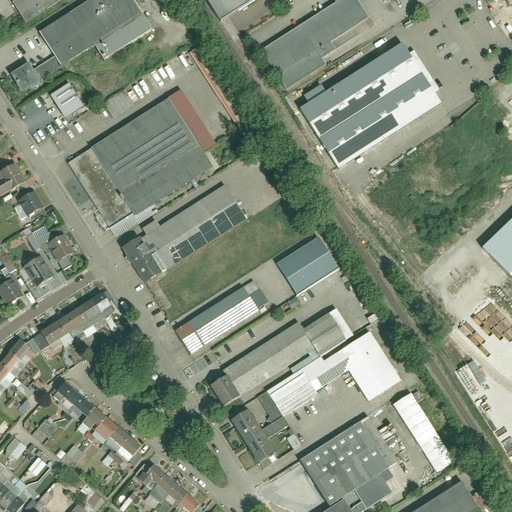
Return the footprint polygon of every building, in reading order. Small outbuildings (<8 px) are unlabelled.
[(130,0),(79,0),(35,27),(52,54),(29,67),(25,60),(7,71),(18,90),(91,45),(98,57),(147,27),(130,0)] [(11,0),(22,18),(49,0),(11,0)] [(208,0),(222,21),(225,19),(253,0),(208,0)] [(338,4),(262,53),(287,91),(325,66),(321,60),(334,51),(330,45),(369,20),(356,0),(335,0),(338,4)] [(401,48),(300,115),(338,172),(439,106),(401,48)] [(64,121),(84,109),(69,84),(49,96),(64,121)] [(124,93),(104,106),(113,119),(132,107),(124,93)] [(212,170),(167,100),(69,162),(110,227),(133,212),(137,217),(212,170)] [(0,190),(22,177),(11,158),(0,164),(0,190)] [(41,203),(31,186),(13,196),(24,213),(41,203)] [(246,221),(225,188),(125,251),(147,284),(246,221)] [(511,218),(480,251),(511,283),(511,218)] [(72,249),(61,230),(43,240),(53,259),(55,258),(59,266),(68,261),(64,253),(72,249)] [(337,270),(317,239),(277,265),(296,296),(337,270)] [(0,250),(0,260),(5,269),(12,264),(3,249),(0,250)] [(456,264),(466,256),(461,250),(451,258),(456,264)] [(19,263),(32,284),(50,272),(36,252),(19,263)] [(446,288),(452,295),(478,274),(472,267),(446,288)] [(0,280),(0,296),(3,302),(20,293),(9,275),(0,280)] [(243,289),(175,333),(190,356),(258,312),(243,289)] [(98,290),(21,339),(27,349),(29,347),(31,350),(106,302),(98,290)] [(316,355),(262,388),(278,413),(312,392),(310,389),(344,368),(361,395),(394,375),(366,331),(345,345),(324,311),(298,327),(293,320),(219,367),(223,373),(209,382),(221,402),(310,346),(316,355)] [(16,338),(0,355),(0,375),(26,347),(16,338)] [(128,453),(137,443),(61,377),(49,391),(57,398),(60,395),(128,453)] [(406,388),(387,399),(431,470),(450,458),(406,388)] [(243,408),(228,417),(253,458),(267,449),(259,436),(283,422),(278,413),(254,427),(243,408)] [(363,415),(296,456),(326,505),(314,511),(344,511),(337,499),(352,490),(361,505),(388,488),(379,473),(393,464),(363,415)] [(51,438),(56,428),(47,424),(42,434),(51,438)] [(292,450),(300,446),(295,435),(287,439),(292,450)] [(15,463),(26,448),(14,439),(3,454),(15,463)] [(74,446),(66,455),(76,464),(84,455),(74,446)] [(30,483),(45,465),(38,458),(23,476),(30,483)] [(188,510),(196,501),(149,460),(135,477),(141,482),(147,476),(188,510)] [(59,472),(62,471),(87,493),(83,496),(94,506),(102,497),(67,466),(62,466),(59,466),(59,472)] [(401,511),(478,511),(455,477),(401,511)] [(0,507),(5,511),(18,511),(25,505),(0,483),(0,507)] [(83,511),(76,506),(70,511),(45,511),(41,508),(50,498),(45,494),(30,511),(83,511)] [(131,501),(135,504),(139,499),(133,494),(120,510),(123,511),(131,501)]
